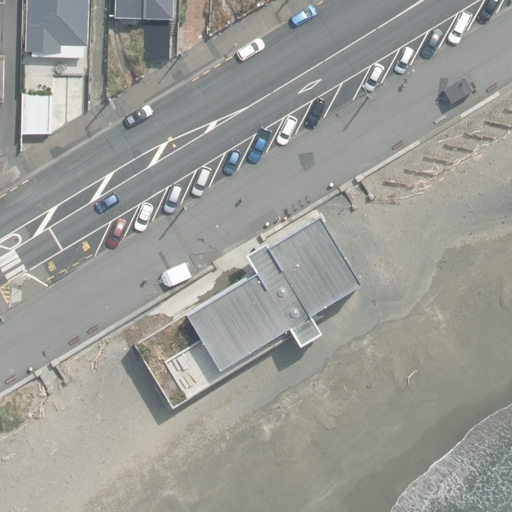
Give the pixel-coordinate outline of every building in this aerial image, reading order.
[(31,57),(56,58),(56,54),(85,55),(86,47),(88,47),(89,0),(27,0),(26,53),(31,53),(31,57)] [(145,20),(145,0),(116,0),(117,19),(121,20),(125,26),(138,26),(143,20),(145,20)] [(145,0),(145,20),(144,58),(169,59),(171,20),(174,21),(174,0),(145,0)] [(23,134),(50,135),(52,94),(24,93),(23,134)] [(310,317),(360,286),(319,217),(268,248),(266,245),(245,257),(255,273),(133,345),(172,410),(225,378),(221,371),(288,330),(299,349),(321,336),(310,317)] [(70,329),(80,344),(116,318),(106,303),(70,329)] [(0,351),(0,376),(1,377),(22,363),(10,345),(0,351)] [(23,386),(46,418),(63,407),(41,374),(23,386)] [(46,418),(23,386),(12,393),(33,426),(46,418)] [(0,485),(28,469),(0,421),(0,485)]
